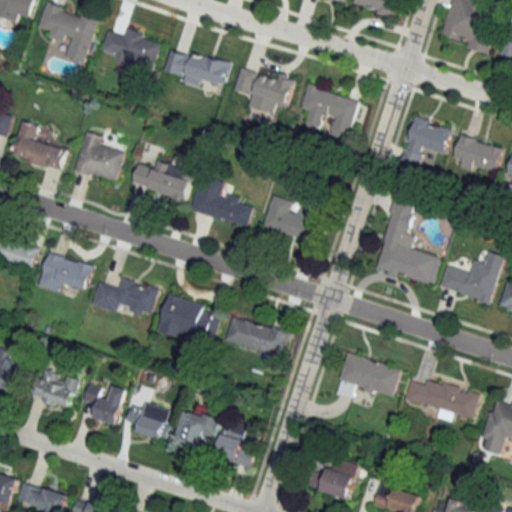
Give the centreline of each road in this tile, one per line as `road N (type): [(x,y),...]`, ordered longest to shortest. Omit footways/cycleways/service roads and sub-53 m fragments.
road 1 (residential): [(511,359),(0,193)]
road 2 (residential): [(258,511),(423,0)]
road 3 (residential): [(511,103),(179,0)]
road 4 (residential): [(248,511),(0,431)]
